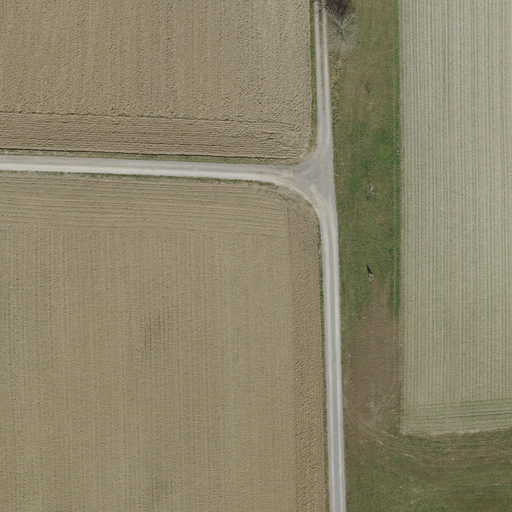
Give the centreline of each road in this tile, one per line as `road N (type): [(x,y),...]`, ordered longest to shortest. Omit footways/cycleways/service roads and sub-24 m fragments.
road 1 (track): [(336,511),(323,0)]
road 2 (track): [(326,186),(0,167)]
